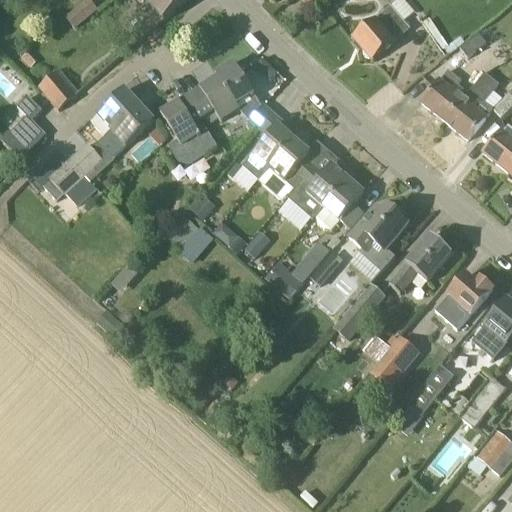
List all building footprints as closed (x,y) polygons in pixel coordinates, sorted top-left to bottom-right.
[(140,44),(164,23),(190,0),(143,0),(157,17),(150,23),(148,19),(131,33),(140,44)] [(281,0),(287,6),(292,0),(300,0),(309,9),(319,0),(281,0)] [(83,4),(65,19),(75,31),(93,16),(83,4)] [(372,64),(373,64),(387,51),(410,31),(391,9),(352,41),(363,54),(365,60),(370,61),(372,64)] [(454,70),(488,45),(487,44),(479,34),(465,45),(466,46),(447,60),(454,70)] [(254,97),(234,64),(215,76),(218,81),(236,108),(239,113),(240,112),(250,124),(262,109),(254,97)] [(445,124),(466,98),(454,88),(457,82),(446,74),(421,106),(445,124)] [(59,114),(77,98),(57,75),(39,90),(59,114)] [(485,122),(489,116),(492,112),(484,105),(499,87),(485,75),(466,98),(445,124),(468,143),(485,122)] [(239,113),(236,108),(218,81),(189,99),(203,121),(204,121),(209,128),(220,121),(222,124),(239,113)] [(125,92),(96,118),(90,124),(105,139),(111,134),(112,134),(139,108),(125,92)] [(503,122),(511,113),(511,98),(509,95),(492,111),(503,122)] [(218,149),(201,123),(203,121),(189,99),(161,117),(178,143),(168,149),(169,150),(170,150),(179,164),(189,167),(205,157),(206,158),(206,157),(218,149)] [(6,149),(21,163),(46,137),(32,123),(41,114),(27,100),(17,110),(27,120),(17,130),(21,133),(6,149)] [(92,151),(102,162),(109,157),(113,161),(154,124),(139,108),(112,134),(111,134),(105,139),(92,151)] [(258,182),(293,141),(279,129),(282,124),(263,108),(262,109),(250,124),(267,139),(252,156),(242,168),(258,182)] [(511,143),(500,134),(483,156),(506,174),(511,166),(511,143)] [(287,200),(314,168),(307,161),(310,156),(293,141),(258,182),(283,204),(286,200),(287,200)] [(95,170),(103,163),(102,162),(92,151),(88,147),(80,155),(95,170)] [(95,170),(80,155),(70,163),(86,179),(91,184),(99,176),(94,171),(95,170)] [(67,197),(86,180),(86,179),(70,163),(52,180),(67,197)] [(347,181),(332,167),(324,176),(314,168),(287,200),(312,222),(322,210),(347,181)] [(67,197),(52,180),(43,188),(58,205),(67,197)] [(347,181),(322,210),(324,212),(316,220),(317,226),(324,232),(331,233),(339,225),(340,224),(349,232),(363,215),(354,207),(365,196),(347,181)] [(201,202),(191,213),(202,223),(212,213),(201,202)] [(408,227),(388,208),(378,220),(371,215),(348,242),(361,253),(359,256),(381,276),(395,260),(386,252),(408,227)] [(182,218),(166,237),(181,250),(197,231),(182,218)] [(218,243),(234,246),(237,234),(221,230),(218,243)] [(201,234),(179,259),(191,269),(213,244),(201,234)] [(259,235),(245,251),(254,260),(269,243),(259,235)] [(429,286),(453,257),(431,238),(406,267),(407,267),(389,288),(401,298),(418,277),(429,286)] [(319,245),(291,278),(302,287),(330,254),(325,250),(319,245)] [(330,258),(307,284),(317,293),(340,267),(330,258)] [(476,287),(466,278),(445,301),(434,314),(447,325),(462,308),(472,317),(493,293),(480,282),(476,287)] [(348,341),(385,301),(370,288),(334,328),(348,341)] [(505,348),(511,340),(511,308),(506,304),(472,345),(493,363),(505,348)] [(107,313),(96,325),(120,347),(131,335),(107,313)] [(389,393),(420,356),(400,340),(370,377),(389,393)] [(410,409),(424,420),(456,381),(442,370),(410,409)] [(491,382),(471,408),(464,416),(477,427),(484,419),(505,392),(491,382)] [(500,480),(511,464),(511,445),(497,434),(476,460),(486,469),(500,480)]
